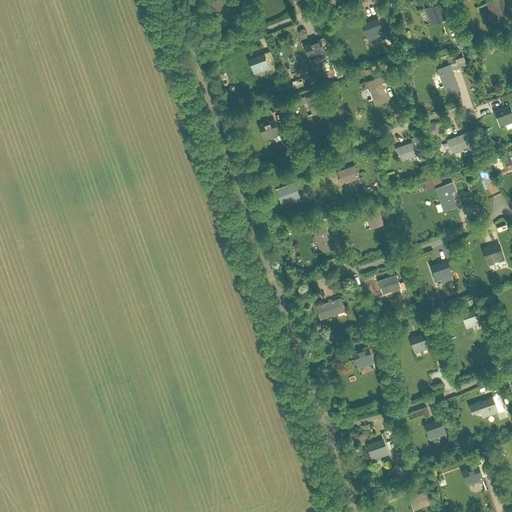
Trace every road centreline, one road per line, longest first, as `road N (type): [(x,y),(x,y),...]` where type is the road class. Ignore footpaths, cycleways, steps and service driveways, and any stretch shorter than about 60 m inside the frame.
road 1 (residential): [(324,431),(237,188)]
road 2 (residential): [(237,188),(426,119),(477,118)]
road 3 (unknown): [(275,293),(484,224)]
road 4 (residential): [(511,365),(324,431)]
road 5 (residential): [(190,57),(350,0)]
road 6 (residential): [(237,188),(190,57)]
